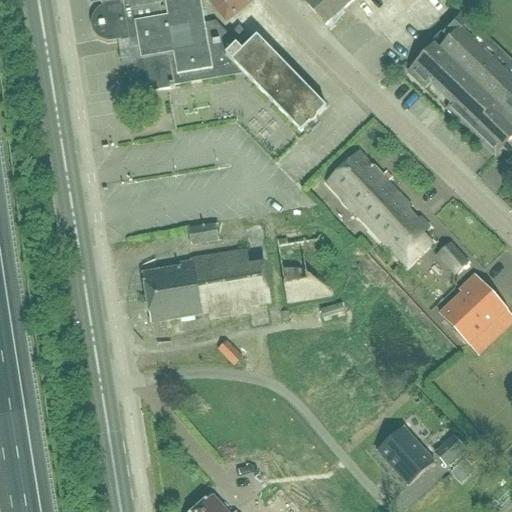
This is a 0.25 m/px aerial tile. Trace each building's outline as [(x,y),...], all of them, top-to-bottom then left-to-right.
[(88,0),(91,5),(102,3),(102,5),(104,5),(104,9),(102,10),(95,16),(92,24),(94,33),(99,40),(108,43),(121,41),(123,53),(124,53),(130,92),(131,93),(132,94),(134,96),(135,96),(137,97),(174,91),(174,87),(222,79),(228,77),(232,75),(238,71),(300,136),(326,111),(257,40),(253,43),(239,28),(229,38),(215,24),(204,26),(199,0),(88,0)] [(207,0),(226,24),(251,4),(248,0),(207,0)] [(305,5),(324,27),(325,28),(352,3),(356,0),(308,0),(304,4),(305,5)] [(511,68),(511,67),(511,65),(511,64),(461,15),(427,44),(432,50),(408,75),(424,91),(429,86),(499,153),(507,145),(511,149),(511,68)] [(382,178),(359,154),(347,165),(326,185),(363,224),(353,234),(369,252),(381,242),(407,269),(431,244),(423,236),(429,230),(420,220),(416,222),(408,212),(411,209),(387,184),(392,180),(386,174),(382,178)] [(487,164),(474,180),(491,194),(504,179),(487,164)] [(191,248),(220,243),(217,226),(188,231),(191,248)] [(332,297),(322,241),(287,247),(286,241),(277,243),(287,305),(332,297)] [(455,276),(467,265),(450,246),(438,257),(455,276)] [(181,270),(143,276),(151,326),(208,316),(209,322),(249,316),(248,309),(271,306),(265,266),(249,269),(246,253),(190,262),(190,264),(180,266),(181,270)] [(468,347),(506,311),(476,279),(465,290),(467,293),(440,318),(468,347)] [(233,368),(242,360),(226,344),(218,352),(233,368)] [(262,420),(229,450),(263,489),(297,459),(262,420)] [(408,489),(434,465),(403,430),(377,453),(408,489)] [(445,468),(466,450),(456,438),(435,457),(445,468)] [(297,459),(263,489),(284,511),(315,511),(332,497),(297,459)] [(224,511),(212,498),(195,511),(224,511)]
